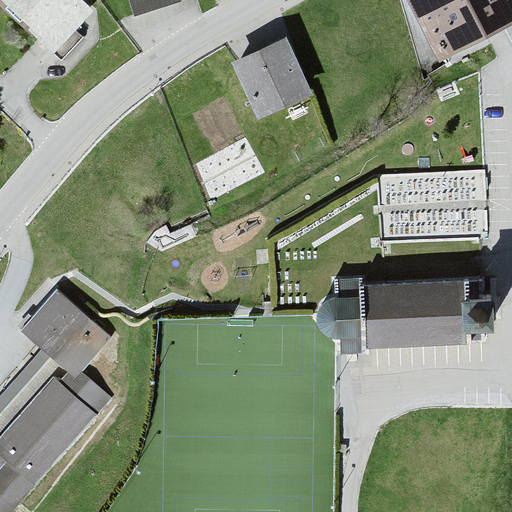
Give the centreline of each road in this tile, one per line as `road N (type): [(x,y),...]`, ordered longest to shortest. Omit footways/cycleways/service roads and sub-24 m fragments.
road 1 (tertiary): [(0,214),(84,117),(130,78),(255,0)]
road 2 (residential): [(344,511),(361,424),(374,405),(406,389),(498,379),(511,363)]
